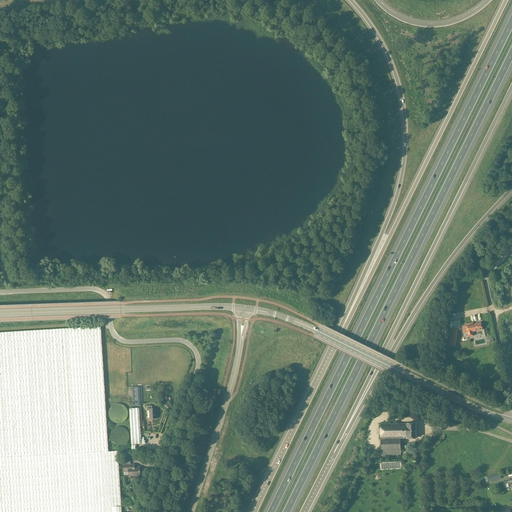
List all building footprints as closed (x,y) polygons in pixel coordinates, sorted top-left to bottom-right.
[(483,330),(481,322),(474,324),(474,323),(465,324),(465,326),(462,326),(463,334),(467,333),(468,337),(474,336),(473,332),(483,330)] [(122,511),(119,451),(109,452),(101,327),(0,332),(0,511),(122,511)] [(450,345),(456,346),(458,329),(452,329),(451,335),(452,336),(450,345)] [(157,419),(156,408),(152,409),(152,406),(147,406),(147,411),(149,411),(150,419),(157,419)] [(141,444),(139,408),(129,409),(131,444),(141,444)] [(416,438),(415,423),(381,424),(381,456),(401,455),(400,439),(416,438)] [(127,465),(123,465),(124,472),(130,472),(131,480),(138,480),(138,475),(140,474),(140,467),(135,467),(135,464),(130,464),(130,461),(127,461),(127,465)] [(500,479),(499,474),(486,477),(487,482),(500,479)]
